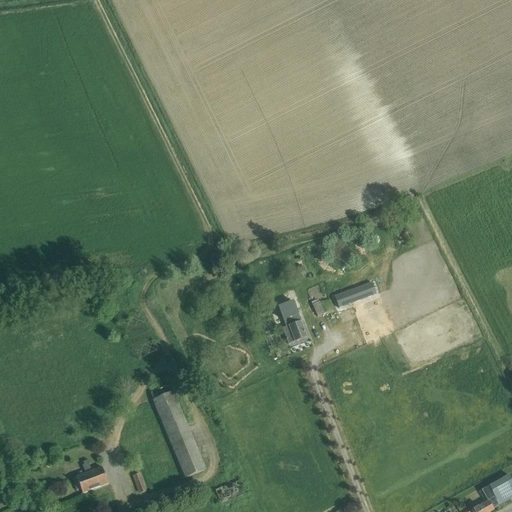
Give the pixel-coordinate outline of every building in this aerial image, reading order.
[(396,235),(399,244),(411,240),(408,231),(396,235)] [(372,284),(334,298),(338,309),(376,295),(372,284)] [(279,307),(278,308),(285,328),(282,329),(288,345),(306,338),(293,302),(279,307)] [(312,305),(317,317),(324,314),(318,302),(312,305)] [(330,312),(324,315),(327,322),(333,320),(330,312)] [(151,392),(150,393),(186,479),(205,471),(172,392),(169,385),(151,392)] [(80,490),(82,494),(108,484),(101,468),(91,472),(87,461),(83,462),(84,465),(82,465),(85,474),(72,479),(77,491),(80,490)] [(139,474),(134,476),(140,494),(145,492),(139,474)] [(489,487),(499,506),(511,498),(511,482),(508,476),(489,487)] [(215,491),(221,505),(245,495),(239,481),(215,491)] [(478,507),(472,511),(491,511),(494,511),(493,509),(498,506),(497,505),(498,505),(489,487),(488,487),(479,492),(485,503),(478,507)]
